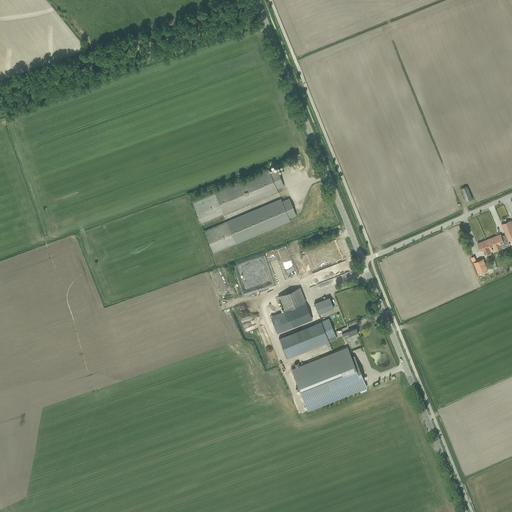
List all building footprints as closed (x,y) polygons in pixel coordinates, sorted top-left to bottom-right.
[(276,189),(284,186),(277,169),(269,172),(268,170),(192,202),(201,223),(273,193),(277,191),(276,189)] [(461,188),(466,201),(472,199),(467,186),(461,188)] [(204,231),(213,252),(235,243),(290,221),(289,218),(296,215),(289,198),(282,201),(281,199),(204,231)] [(511,239),(511,225),(511,224),(510,225),(509,221),(501,224),(508,241),(511,239)] [(500,243),(504,242),(502,239),(500,234),(486,240),(489,248),(496,245),(497,248),(501,246),(500,243)] [(489,248),(486,240),(477,243),(480,251),(482,250),(484,255),(491,253),(489,248)] [(481,252),(475,254),(478,261),(484,259),(481,252)] [(478,261),(474,263),(479,274),(488,270),(484,259),(478,261)] [(346,262),(309,274),(312,284),(349,272),(346,262)] [(318,314),(336,308),(332,297),(314,303),(318,314)] [(276,334),(312,319),(305,303),(270,317),(276,334)] [(329,318),(321,322),(327,338),(335,335),(329,318)] [(300,330),(278,339),(286,359),(306,351),(329,342),(327,338),(321,322),(300,330)] [(347,331),(342,334),(346,342),(349,341),(352,340),(351,337),(358,334),(357,331),(358,331),(357,328),(356,328),(347,331)] [(366,387),(354,356),(351,357),(347,347),(291,370),(307,410),(366,387)]
